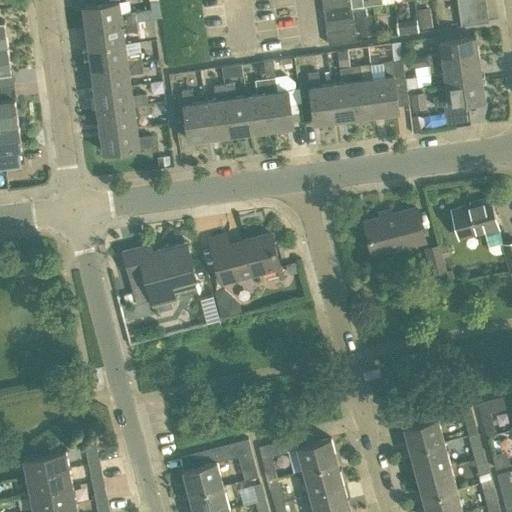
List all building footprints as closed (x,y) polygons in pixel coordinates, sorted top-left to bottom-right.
[(82,5),(85,27),(136,20),(135,10),(120,12),(119,0),(82,5)] [(151,8),(135,10),(136,20),(155,18),(161,17),(158,0),(151,0),(149,0),(151,8)] [(321,0),(323,8),(351,4),(350,0),(321,0)] [(459,13),(487,9),(485,0),(463,0),(457,1),(459,13)] [(351,7),(351,4),(323,8),(325,20),(352,16),(351,7)] [(430,6),(417,8),(419,27),(433,25),(430,6)] [(459,13),(461,25),(475,23),(488,21),(487,9),(459,13)] [(326,31),(354,27),(352,16),(325,20),(326,31)] [(408,19),(410,32),(418,31),(416,18),(408,19)] [(88,47),(124,42),(123,32),(138,30),(136,20),(85,27),(88,47)] [(354,27),(326,31),(328,44),(356,40),(354,27)] [(433,53),(427,54),(428,64),(479,56),(476,34),(439,39),(441,52),(433,53)] [(91,68),(142,61),(141,51),(126,53),(124,42),(88,47),(91,68)] [(0,47),(0,70),(11,69),(8,47),(0,47)] [(407,66),(418,65),(417,56),(406,57),(407,65),(407,66)] [(479,56),(428,64),(429,64),(430,73),(444,72),(445,81),(482,76),(481,73),(479,56)] [(372,76),(377,113),(398,110),(397,104),(407,103),(401,59),(381,62),(383,75),(372,76)] [(94,88),(130,83),(129,73),(143,71),(142,61),(91,68),(94,88)] [(377,113),(372,76),(362,78),(360,64),(349,65),(356,115),(377,113)] [(336,118),(356,115),(349,65),(340,67),(342,80),(331,82),(336,118)] [(336,118),(331,82),(320,83),(318,70),(308,71),(309,85),(315,121),(336,118)] [(265,77),(272,127),(293,125),(292,122),(290,104),(288,89),(288,88),(277,90),(275,76),(265,77)] [(446,93),(433,95),(434,105),(443,103),(466,100),(484,98),(482,82),(482,79),(482,77),(482,76),(445,81),(445,83),(446,93)] [(251,130),(272,127),(265,77),(255,78),(257,92),(246,94),(251,130)] [(251,130),(246,94),(236,95),(234,81),(223,83),(230,133),(251,130)] [(96,109),(148,102),(147,92),(131,94),(130,83),(94,88),(96,109)] [(210,136),(230,133),(223,83),(214,84),(216,98),(205,99),(210,136)] [(210,136),(205,99),(194,101),(192,87),(182,89),(188,139),(210,136)] [(297,88),(288,89),(290,104),(296,103),(300,102),(298,88),(297,88)] [(0,126),(19,124),(15,101),(0,103),(0,126)] [(99,130),(136,124),(134,114),(149,112),(148,102),(96,109),(99,130)] [(298,121),(296,103),(290,104),(292,122),(298,121)] [(495,120),(495,107),(477,107),(477,120),(495,120)] [(0,126),(0,165),(24,162),(19,124),(0,126)] [(136,124),(99,130),(102,151),(153,144),(152,134),(137,136),(136,124)] [(498,228),(490,198),(452,208),(460,238),(485,231),(489,248),(492,251),(496,252),(503,250),(501,244),(503,244),(498,228)] [(373,253),(425,240),(416,207),(364,220),(373,253)] [(279,266),(270,233),(227,245),(225,235),(209,239),(221,281),(279,266)] [(511,241),(503,244),(501,244),(503,250),(509,271),(511,270),(511,241)] [(129,267),(135,291),(123,294),(126,303),(152,296),(154,303),(176,297),(173,288),(197,281),(187,242),(152,251),(154,261),(129,267)] [(432,277),(447,274),(440,243),(424,246),(432,277)] [(215,323),(228,320),(220,292),(208,295),(215,323)] [(478,401),(487,435),(496,433),(490,411),(505,408),(503,395),(478,401)] [(477,432),(468,399),(442,405),(446,419),(463,415),(468,434),(477,432)] [(410,450),(443,441),(437,417),(403,426),(410,450)] [(249,436),(235,440),(244,478),(259,474),(249,436)] [(304,471),(337,462),(330,437),(297,446),(304,471)] [(272,455),(288,451),(284,438),(258,446),(267,477),(277,474),(272,455)] [(474,458),(485,455),(480,438),(469,441),(474,458)] [(416,474),(450,465),(443,441),(410,450),(416,474)] [(88,465),(100,462),(96,443),(84,445),(88,465)] [(26,477),(70,468),(66,450),(23,459),(26,477)] [(505,465),(502,451),(492,454),(496,467),(505,465)] [(485,455),(474,458),(478,475),(489,472),(485,455)] [(189,493),(222,484),(216,460),(183,469),(189,493)] [(92,482),(104,480),(100,462),(88,465),(92,482)] [(310,494),(343,485),(337,462),(304,471),(310,494)] [(422,497),(456,488),(450,465),(416,474),(422,497)] [(30,495),(73,486),(70,468),(26,477),(30,495)] [(505,507),(511,505),(511,490),(507,470),(496,473),(505,507)] [(98,499),(107,497),(104,480),(92,482),(95,500),(98,499)] [(250,484),(255,501),(265,498),(261,482),(250,484)] [(194,511),(212,511),(229,508),(222,484),(189,493),(194,511)] [(314,511),(337,511),(350,509),(343,485),(310,494),(314,511)] [(487,505),(497,502),(493,485),(482,488),(487,505)] [(33,511),(77,503),(73,486),(30,495),(33,511)] [(426,511),(461,511),(462,511),(456,488),(422,497),(426,511)] [(271,493),(274,504),(284,501),(281,490),(271,493)] [(109,511),(107,497),(98,499),(95,500),(96,503),(92,504),(93,511),(109,511)] [(257,511),(268,511),(265,498),(255,501),(257,511)] [(275,511),(287,511),(284,501),(274,504),(275,511)] [(500,511),(497,502),(487,505),(488,511),(500,511)] [(33,511),(78,511),(77,503),(33,511)]
